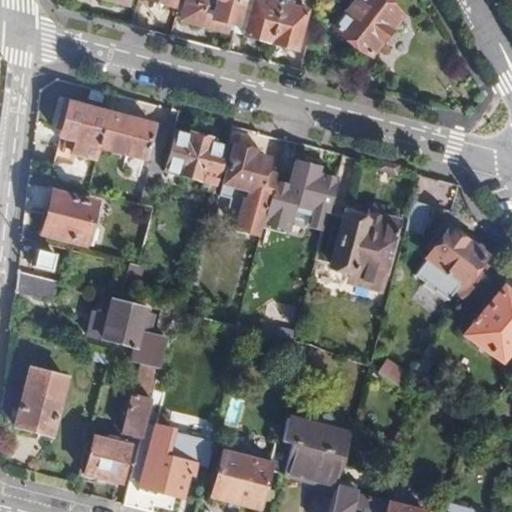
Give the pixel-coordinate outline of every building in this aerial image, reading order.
[(224,30),(232,32),(233,29),(240,0),(183,0),(178,19),(223,32),(224,30)] [(240,0),(233,29),(245,31),(244,36),(266,41),(277,0),(240,0)] [(277,0),(266,41),(272,43),(294,48),(305,10),(294,8),(296,0),(277,0)] [(399,17),(375,0),(353,0),(332,29),(369,56),(399,17)] [(141,207),(155,211),(162,182),(165,171),(175,132),(65,101),(58,126),(69,130),(67,138),(77,141),(75,154),(61,150),(56,170),(93,180),(103,148),(153,163),(141,207)] [(175,132),(165,171),(218,185),(228,148),(212,144),(213,140),(193,134),(193,137),(175,132)] [(276,137),(261,133),(256,152),(234,147),(224,185),(227,186),(224,197),(235,200),(232,213),(241,215),(236,232),(260,238),(264,223),(272,193),(266,191),(274,161),(270,160),(276,137)] [(328,215),(337,180),(317,175),(319,167),(298,162),(291,186),(287,204),(328,215)] [(432,178),(419,175),(410,209),(442,217),(446,199),(428,194),(432,178)] [(287,204),(291,186),(275,182),(272,193),(264,223),(288,229),(291,217),(309,222),(308,225),(324,229),(328,215),(287,204)] [(97,204),(56,192),(45,232),(86,244),(97,204)] [(343,219),(328,215),(324,229),(316,259),(331,263),(330,265),(352,271),(351,278),(353,284),(374,290),(381,285),(397,223),(373,215),(370,224),(344,217),(343,219)] [(443,283),(465,301),(489,268),(482,263),(487,257),(482,253),(486,248),(459,229),(456,233),(451,230),(429,260),(450,276),(443,283)] [(58,256),(40,251),(36,266),(54,272),(58,256)] [(130,268),(123,291),(120,300),(133,303),(142,271),(130,268)] [(54,303),(60,282),(20,271),(18,293),(54,303)] [(120,300),(123,291),(113,288),(111,298),(120,300)] [(511,350),(511,294),(505,289),(465,334),(501,363),(511,350)] [(137,348),(133,363),(160,369),(167,344),(140,337),(146,315),(108,305),(99,338),(137,348)] [(185,306),(182,317),(185,318),(202,323),(204,311),(185,306)] [(174,315),(163,312),(156,334),(168,338),(171,327),(174,315)] [(182,317),(174,315),(171,327),(199,334),(202,323),(185,318),(182,317)] [(86,316),(82,339),(94,341),(98,318),(86,316)] [(380,371),(371,363),(369,369),(399,389),(407,378),(387,363),(380,371)] [(27,389),(6,384),(4,406),(21,410),(17,427),(53,437),(68,378),(32,369),(27,389)] [(165,396),(154,393),(152,403),(148,418),(142,440),(125,506),(150,511),(155,511),(157,507),(173,511),(178,497),(184,498),(192,465),(164,457),(170,431),(157,427),(165,396)] [(148,418),(152,403),(133,399),(123,435),(142,440),(148,418)] [(346,440),(286,424),(281,446),(290,449),(282,480),(286,481),(334,495),(340,469),(339,469),(346,440)] [(133,447),(96,438),(86,474),(123,485),(133,447)] [(269,477),(282,480),(290,449),(281,446),(276,446),(271,468),(223,456),(213,496),(260,508),(269,477)] [(384,511),(386,506),(355,498),(356,495),(338,491),(332,511),(384,511)]
